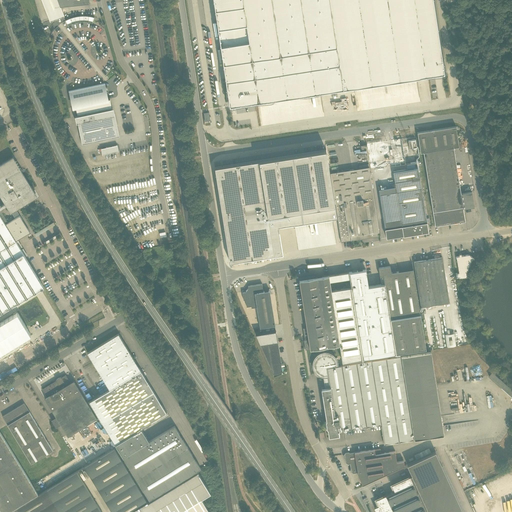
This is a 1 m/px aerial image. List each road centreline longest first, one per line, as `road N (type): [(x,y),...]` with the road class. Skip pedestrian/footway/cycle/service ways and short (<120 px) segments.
road 1 (unclassified): [(276,266),(486,234),(468,125),(454,117),(203,153)]
road 2 (secondary): [(290,511),(81,199),(36,101),(3,0)]
road 3 (unclassified): [(170,236),(150,106),(120,59),(103,0)]
road 4 (unclassified): [(223,275),(250,385),(317,492)]
road 5 (unclassified): [(324,459),(296,390),(276,266)]
road 6 (unclassified): [(179,0),(203,153)]
road 7 (unclassified): [(0,392),(120,318)]
road 8 (unclassified): [(203,153),(223,275)]
